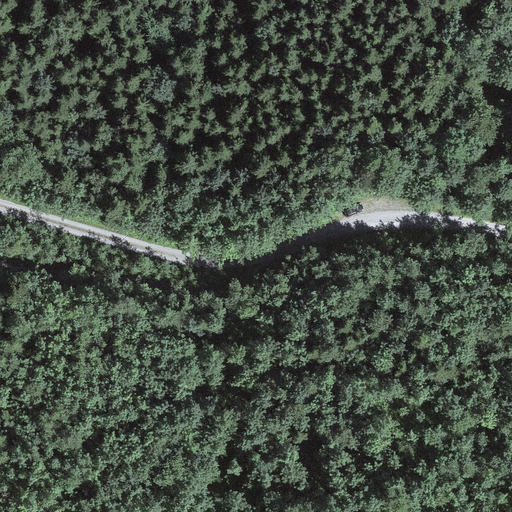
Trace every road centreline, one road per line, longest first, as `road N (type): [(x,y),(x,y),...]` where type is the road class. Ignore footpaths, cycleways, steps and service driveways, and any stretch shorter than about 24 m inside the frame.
road 1 (track): [(253,259),(387,218),(511,231)]
road 2 (track): [(0,212),(186,262),(253,259)]
